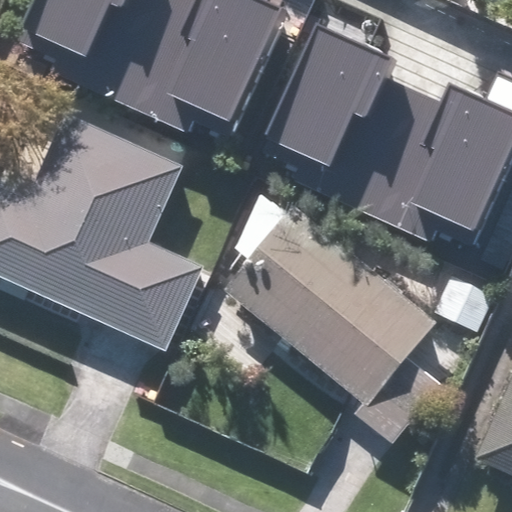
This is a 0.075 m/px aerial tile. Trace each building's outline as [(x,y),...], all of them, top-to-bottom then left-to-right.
[(46,0),(21,58),(132,107),(179,0),(46,0)] [(179,0),(132,107),(243,156),(307,12),(280,0),(179,0)] [(243,156),(354,206),(418,61),(307,12),(243,156)] [(354,206),(465,255),(511,148),(511,102),(418,61),(354,206)] [(143,248),(177,176),(186,156),(117,123),(107,143),(32,108),(0,176),(0,284),(160,360),(200,275),(143,248)] [(441,391),(403,361),(427,331),(285,219),(219,303),(353,408),(342,422),(388,458),(441,391)] [(511,376),(472,463),(511,482),(511,376)]
